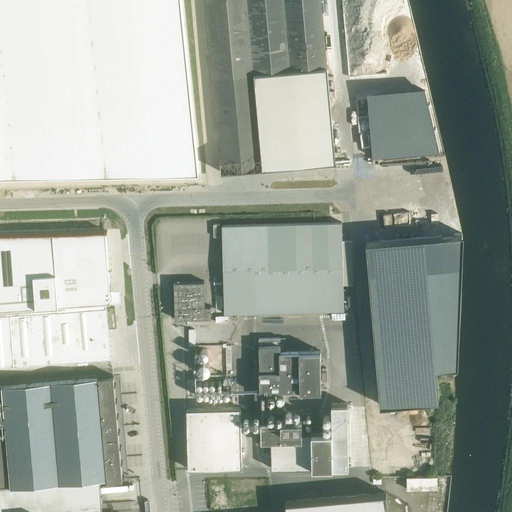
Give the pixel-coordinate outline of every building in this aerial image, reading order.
[(0,0),(0,176),(199,172),(181,0),(0,0)] [(207,0),(220,139),(219,139),(222,172),(336,162),(322,6),(321,0),(207,0)] [(392,213),(384,214),(384,218),(385,228),(393,227),(392,213)] [(222,225),(225,313),(345,310),(342,222),(222,225)] [(11,240),(14,290),(46,288),(46,290),(109,287),(106,229),(39,232),(39,239),(11,240)] [(462,233),(367,241),(381,405),(439,399),(437,367),(457,366),(462,233)] [(205,281),(174,282),(175,319),(205,318),(212,318),(211,306),(205,306),(205,281)] [(0,366),(64,362),(63,352),(110,348),(109,329),(117,328),(115,307),(59,312),(0,315),(0,366)] [(280,337),(259,338),(261,391),(322,390),(321,350),(281,351),(280,337)] [(196,353),(196,358),(196,363),(199,368),(202,372),(206,374),(211,376),(216,376),(221,374),(225,372),(229,368),(231,363),(232,358),(231,353),(229,348),(225,344),(221,342),(216,340),(211,340),(206,342),(202,344),(199,348),(196,353)] [(114,376),(0,385),(0,511),(102,511),(100,481),(107,481),(123,479),(114,376)] [(348,403),(332,403),(332,432),(333,467),(349,467),(348,403)] [(242,468),(241,407),(187,409),(188,469),(242,468)] [(301,421),(261,422),(261,441),(273,441),(274,469),(333,467),(332,432),(301,433),(301,421)] [(438,488),(438,475),(402,476),(402,489),(438,488)] [(388,511),(386,492),(286,501),(286,511),(388,511)]
